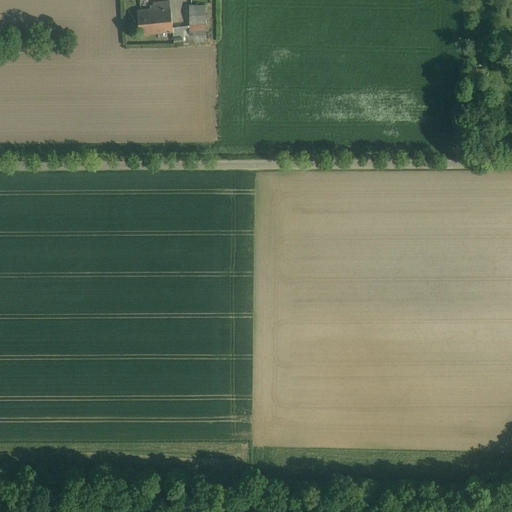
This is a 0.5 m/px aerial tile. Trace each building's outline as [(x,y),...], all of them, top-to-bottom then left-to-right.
[(206,24),(206,5),(189,5),(189,25),(206,24)] [(154,9),(157,33),(173,31),(170,7),(154,9)] [(157,33),(154,9),(137,11),(140,35),(157,33)] [(206,24),(189,25),(189,35),(189,36),(206,35),(206,24)] [(206,35),(189,36),(189,35),(182,36),(183,43),(206,42),(206,35)] [(477,98),(469,98),(469,110),(478,111),(477,98)]
